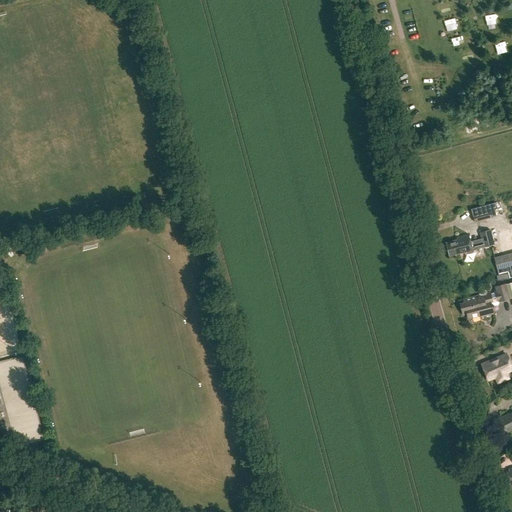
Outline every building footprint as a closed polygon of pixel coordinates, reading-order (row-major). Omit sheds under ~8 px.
[(476,183),(475,192),(484,193),(484,184),(476,183)] [(143,212),(139,213),(140,218),(164,211),(161,200),(141,205),(143,212)] [(472,215),(474,222),(490,218),(498,215),(495,203),(476,209),(477,214),(472,215)] [(490,230),(479,232),(483,247),(493,244),(490,230)] [(467,254),(474,253),(469,235),(457,238),(457,240),(446,243),(449,256),(466,251),(467,254)] [(511,252),(494,257),(498,274),(508,272),(509,277),(511,276),(511,252)] [(460,304),(463,316),(467,315),(471,319),(480,317),(480,318),(494,314),(491,303),(500,301),(500,302),(511,298),(511,282),(496,287),(498,291),(463,300),(464,303),(460,304)] [(504,378),(505,377),(505,375),(505,374),(505,373),(511,369),(511,368),(506,354),(482,365),(488,380),(496,377),(496,378),(497,379),(499,379),(500,379),(504,378)] [(511,430),(511,411),(499,418),(501,421),(498,423),(502,432),(505,430),(507,433),(511,430)]
